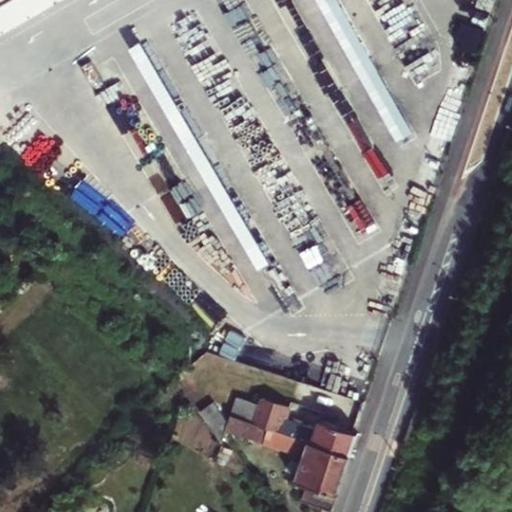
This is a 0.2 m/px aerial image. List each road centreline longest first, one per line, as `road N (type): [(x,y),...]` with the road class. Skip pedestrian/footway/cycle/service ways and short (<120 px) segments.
road 1 (tertiary): [(363,511),(447,249),(493,165),(511,104)]
road 2 (unknown): [(124,0),(4,72)]
